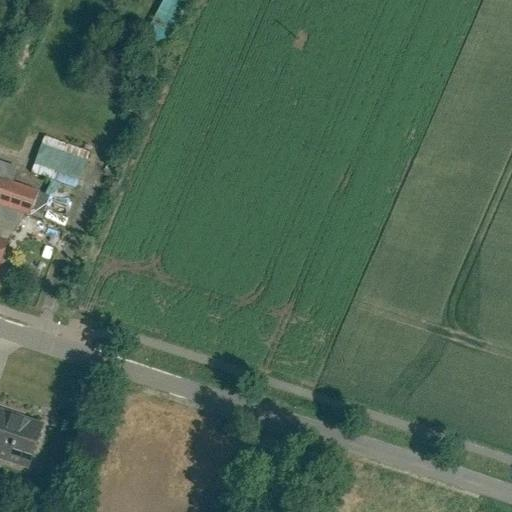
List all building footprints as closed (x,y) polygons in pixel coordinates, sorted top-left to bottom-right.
[(164,0),(147,36),(167,47),(190,0),(164,0)] [(93,151),(49,137),(38,173),(82,186),(93,151)] [(43,191),(1,177),(0,180),(0,204),(35,216),(43,191)] [(0,273),(6,275),(16,243),(0,238),(0,273)] [(0,412),(0,459),(36,471),(50,429),(0,412)]
